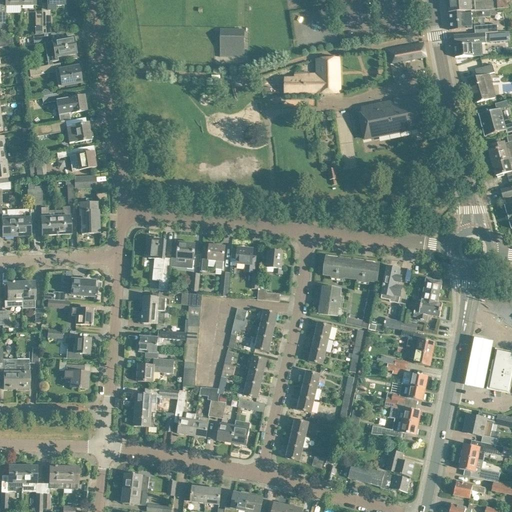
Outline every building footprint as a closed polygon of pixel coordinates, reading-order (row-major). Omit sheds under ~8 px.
[(47,0),(47,4),(41,4),(41,12),(42,35),(50,34),(50,11),(55,11),(55,6),(64,6),(63,0),(47,0)] [(511,9),(511,0),(447,0),(449,13),(496,10),(511,9)] [(308,37),(336,36),(335,5),(300,7),(300,28),(307,28),(308,37)] [(471,18),(492,17),(496,16),(496,10),(449,13),(450,31),(472,30),(471,18)] [(474,27),(474,34),(485,33),(497,32),(497,25),(474,27)] [(465,35),(454,36),(455,58),(472,57),(483,56),(482,44),(486,43),(485,33),(474,34),(465,35)] [(52,42),(52,41),(50,34),(42,35),(35,36),(33,36),(33,44),(52,42)] [(244,60),(245,34),(220,34),(220,60),(244,60)] [(509,42),(509,34),(499,34),(499,43),(509,42)] [(76,55),(73,37),(52,41),(52,42),(54,51),(56,51),(57,58),(76,55)] [(400,48),(388,50),(390,64),(403,61),(403,60),(413,58),(413,60),(426,57),(423,44),(410,46),(400,48)] [(31,61),(33,67),(41,64),(39,58),(31,61)] [(340,94),(339,58),(317,60),(317,75),(295,76),(295,79),(282,79),(282,84),(285,84),(285,93),(317,93),(317,94),(340,94)] [(477,77),(469,80),(476,104),(489,100),(495,98),(493,88),(489,75),(495,73),(492,65),(475,70),(477,77)] [(81,83),(78,66),(59,70),(62,87),(81,83)] [(35,69),(29,70),(30,77),(36,76),(42,75),(40,68),(35,69)] [(86,111),(83,96),(59,100),(58,94),(42,97),(43,104),(56,101),(60,122),(70,121),(69,114),(86,111)] [(363,113),(360,114),(360,115),(365,140),(371,138),(374,138),(385,136),(389,135),(410,130),(414,130),(418,129),(419,131),(418,131),(419,132),(432,129),(428,106),(427,104),(425,95),(401,100),(393,102),(380,104),(378,105),(372,106),(370,106),(362,108),(363,113)] [(507,101),(495,105),(497,111),(508,107),(507,101)] [(501,110),(479,116),(485,137),(506,132),(506,134),(511,132),(511,124),(505,127),(501,110)] [(63,122),(48,125),(31,128),(33,138),(51,134),(50,131),(64,129),(63,122)] [(90,133),(88,124),(72,127),(66,128),(69,144),(75,143),(91,140),(91,138),(92,138),(91,133),(90,133)] [(511,158),(511,147),(506,150),(505,144),(499,146),(499,145),(491,147),(492,151),(489,151),(493,164),(511,158)] [(69,151),(56,153),(57,158),(57,159),(69,157),(71,163),(72,172),(75,171),(76,171),(96,168),(94,158),(93,152),(82,154),(81,149),(69,151)] [(511,165),(511,158),(493,164),(496,176),(507,174),(509,181),(511,180),(511,171),(510,166),(511,165)] [(0,178),(8,178),(7,164),(0,165),(0,178)] [(336,169),(332,169),(330,170),(328,170),(330,180),(331,180),(332,186),(337,185),(336,179),(337,179),(336,169)] [(96,189),(95,177),(74,178),(75,190),(96,189)] [(74,186),(67,186),(68,204),(75,204),(74,186)] [(511,186),(501,190),(503,200),(511,197),(511,186)] [(97,212),(96,204),(79,204),(80,216),(81,216),(82,234),(99,234),(99,233),(98,212),(97,212)] [(55,211),(55,217),(56,235),(71,235),(70,207),(62,207),(63,211),(55,211)] [(55,211),(48,211),(48,208),(40,208),(42,236),(56,235),(55,217),(55,211)] [(16,237),(15,210),(6,210),(6,215),(1,216),(2,238),(16,237)] [(30,236),(29,214),(29,210),(15,210),(16,237),(30,236)] [(150,240),(149,259),(155,259),(152,282),(160,282),(159,292),(169,292),(171,260),(165,259),(166,242),(150,240)] [(193,269),(195,245),(179,243),(177,259),(185,260),(184,269),(193,269)] [(223,270),(225,247),(210,246),(208,261),(217,261),(216,269),(223,270)] [(231,258),(231,266),(237,266),(237,264),(246,265),(245,272),(254,273),(255,260),(252,260),(253,250),(238,248),(238,250),(232,250),(231,258)] [(283,253),(268,251),(267,268),(275,269),(274,274),(282,275),(283,267),(282,267),(283,253)] [(326,258),(324,276),(332,277),(332,279),(337,280),(340,260),(326,258)] [(340,260),(337,280),(343,281),(343,278),(350,279),(353,262),(340,260)] [(353,262),(350,279),(358,280),(358,282),(363,283),(366,264),(353,262)] [(366,264),(363,283),(369,284),(369,282),(377,283),(379,265),(366,264)] [(387,268),(381,299),(390,301),(390,302),(406,306),(409,288),(401,287),(399,287),(400,283),(401,278),(397,277),(399,270),(387,268)] [(222,272),(220,297),(227,297),(230,273),(222,272)] [(442,283),(426,280),(424,290),(419,289),(417,300),(438,304),(442,283)] [(69,281),(68,295),(71,295),(78,296),(77,296),(93,298),(95,282),(79,281),(72,281),(69,281)] [(8,302),(4,302),(4,309),(22,308),(21,301),(21,283),(14,283),(14,282),(12,282),(12,283),(7,284),(8,302)] [(34,282),(21,283),(21,301),(22,308),(22,309),(35,309),(35,308),(34,282)] [(323,288),(322,301),(341,304),(342,298),(340,298),(341,290),(323,288)] [(280,303),(280,295),(267,293),(267,290),(259,289),(258,300),(266,301),(280,303)] [(347,318),(346,324),(368,329),(369,323),(372,309),(375,292),(369,291),(369,292),(363,320),(347,317),(347,318)] [(190,301),(191,294),(183,293),(170,292),(170,299),(182,300),(190,301)] [(165,312),(166,306),(166,299),(144,298),(143,310),(165,312)] [(438,304),(417,300),(413,317),(418,318),(418,321),(427,322),(428,316),(440,318),(443,305),(438,304)] [(48,301),(48,308),(68,309),(68,302),(48,301)] [(322,301),(320,314),(337,317),(338,309),(340,309),(341,304),(322,301)] [(91,326),(93,310),(71,309),(71,317),(76,318),(76,325),(91,326)] [(245,320),(248,311),(237,309),(235,318),(245,320)] [(164,325),(165,312),(143,310),(142,324),(164,325)] [(275,327),(278,314),(264,311),(261,324),(275,327)] [(247,320),(245,320),(235,318),(232,331),(238,332),(244,333),(247,320)] [(400,331),(402,323),(391,320),(389,328),(400,331)] [(418,326),(402,323),(400,331),(403,331),(416,334),(418,326)] [(272,340),(275,327),(261,324),(258,337),(272,340)] [(332,327),(318,324),(315,337),(329,340),(332,327)] [(48,330),(48,338),(62,339),(63,331),(48,330)] [(361,345),(364,331),(358,330),(355,344),(361,345)] [(234,349),(238,332),(232,331),(228,347),(234,349)] [(435,343),(424,341),(425,336),(416,334),(403,331),(401,337),(409,338),(407,350),(417,352),(432,355),(435,343)] [(65,338),(65,345),(67,345),(66,359),(81,360),(82,354),(89,355),(90,339),(74,338),(75,332),(70,332),(69,338),(65,338)] [(158,332),(158,339),(163,339),(179,340),(180,333),(167,332),(158,332)] [(269,353),(272,340),(258,337),(255,350),(269,353)] [(326,353),(329,340),(315,337),(312,349),(326,353)] [(157,353),(158,348),(158,347),(161,347),(162,345),(163,339),(158,339),(141,338),(140,353),(146,353),(145,359),(158,359),(159,353),(157,353)] [(358,359),(361,345),(355,344),(352,358),(358,359)] [(493,347),(474,344),(466,391),(484,394),(493,347)] [(417,352),(407,350),(398,348),(397,353),(405,354),(404,358),(415,360),(414,364),(430,367),(432,355),(417,352)] [(33,349),(31,364),(38,365),(40,350),(33,349)] [(323,366),(326,353),(312,349),(309,362),(323,366)] [(492,378),(489,379),(490,389),(501,389),(501,393),(509,394),(511,388),(511,387),(510,378),(511,378),(511,352),(496,349),(493,361),(495,362),(492,378)] [(234,352),(228,351),(224,364),(231,365),(234,352)] [(264,374),(267,361),(252,357),(249,370),(264,374)] [(408,362),(395,360),(381,357),(381,363),(388,364),(394,365),(407,368),(408,362)] [(355,373),(358,359),(352,358),(349,372),(355,373)] [(174,361),(154,359),(153,366),(139,365),(138,382),(153,383),(154,373),(173,374),(174,361)] [(16,366),(16,360),(3,360),(3,364),(3,390),(16,390),(16,366)] [(16,390),(29,390),(29,360),(16,360),(16,366),(16,390)] [(235,367),(231,365),(224,364),(221,377),(227,378),(232,379),(235,367)] [(388,364),(387,370),(393,371),(393,374),(404,376),(402,384),(410,386),(425,390),(428,377),(410,374),(406,373),(407,368),(394,365),(388,364)] [(84,373),(85,367),(65,365),(64,380),(71,380),(71,388),(87,389),(88,373),(84,373)] [(261,387),(264,374),(249,370),(246,383),(261,387)] [(320,375),(307,372),(304,385),(317,388),(320,375)] [(391,381),(400,385),(402,380),(393,376),(391,381)] [(224,391),(227,378),(221,377),(218,390),(220,390),(224,391)] [(353,383),(354,378),(348,377),(345,396),(351,397),(353,383)] [(258,399),(261,387),(246,383),(243,396),(258,399)] [(392,394),(391,400),(406,403),(407,399),(417,401),(423,402),(425,390),(410,386),(402,384),(399,396),(392,394)] [(314,401),(317,388),(304,385),(301,398),(314,401)] [(137,395),(135,411),(152,412),(156,412),(157,399),(178,400),(180,391),(157,390),(150,389),(150,396),(145,395),(137,395)] [(216,418),(218,402),(220,390),(218,390),(212,389),(210,400),(212,401),(209,417),(216,418)] [(187,392),(180,391),(178,400),(176,411),(183,413),(187,392)] [(347,415),(351,397),(345,396),(341,414),(347,415)] [(311,414),(314,401),(301,398),(298,411),(311,414)] [(254,411),(256,403),(239,400),(238,407),(254,411)] [(386,400),(385,407),(392,408),(390,418),(395,419),(400,420),(418,424),(421,412),(405,409),(406,403),(391,400),(391,401),(386,400)] [(226,403),(218,402),(216,418),(223,419),(226,403)] [(151,419),(152,412),(135,411),(134,427),(149,428),(149,433),(157,434),(157,428),(154,428),(154,419),(151,419)] [(490,437),(493,423),(511,427),(511,419),(479,412),(478,418),(468,415),(464,433),(482,437),(481,442),(485,444),(494,445),(496,439),(490,437)] [(206,439),(209,423),(209,419),(202,417),(202,415),(196,413),(196,415),(192,437),(206,439)] [(192,437),(196,415),(190,414),(189,420),(181,419),(178,434),(192,437)] [(343,434),(347,415),(341,414),(337,432),(343,434)] [(172,433),(175,420),(168,419),(166,432),(172,433)] [(418,424),(400,420),(395,419),(392,431),(388,430),(373,427),(372,433),(371,435),(385,436),(385,435),(399,438),(400,435),(399,435),(400,433),(416,436),(418,424)] [(309,424),(295,420),(292,433),(306,436),(309,424)] [(236,421),(235,428),(232,443),(246,446),(250,424),(236,421)] [(232,443),(235,428),(220,425),(218,441),(232,443)] [(303,449),(306,436),(292,433),(289,446),(303,449)] [(464,445),(462,457),(483,462),(485,454),(502,457),(502,454),(511,456),(511,449),(494,445),(485,444),(479,442),(478,448),(464,445)] [(300,462),(303,449),(289,446),(286,459),(300,462)] [(390,451),(388,457),(385,471),(411,478),(414,464),(401,461),(403,454),(390,451)] [(315,457),(312,466),(321,469),(324,460),(315,457)] [(462,457),(459,470),(470,472),(469,477),(493,482),(498,483),(499,477),(488,475),(489,471),(482,469),(483,462),(462,457)] [(352,464),(349,479),(381,488),(381,489),(393,492),(393,490),(407,494),(410,480),(352,464)] [(9,466),(8,493),(15,493),(15,489),(22,489),(23,467),(9,466)] [(22,489),(22,493),(36,493),(37,467),(23,467),(22,489)] [(63,489),(64,468),(50,467),(49,489),(63,489)] [(78,468),(64,468),(63,489),(63,493),(72,494),(71,490),(77,490),(78,468)] [(126,475),(124,489),(148,492),(149,478),(126,475)] [(167,495),(175,496),(177,482),(169,481),(167,495)] [(485,488),(478,487),(457,482),(454,496),(470,499),(472,491),(477,492),(477,493),(484,494),(485,488)] [(511,486),(504,484),(498,483),(493,482),(491,491),(511,495),(511,486)] [(205,504),(207,489),(193,487),(192,493),(191,494),(185,493),(184,501),(191,502),(205,504)] [(124,489),(122,504),(143,506),(146,506),(148,492),(124,489)] [(219,505),(221,491),(207,489),(205,504),(219,505)] [(224,511),(245,511),(246,511),(249,496),(234,493),(231,511),(225,510),(224,511)] [(42,509),(43,495),(36,495),(35,511),(34,511),(41,511),(42,511),(42,509)] [(246,511),(245,511),(260,511),(263,499),(249,496),(246,511)] [(65,498),(65,506),(77,506),(77,498),(65,498)]
